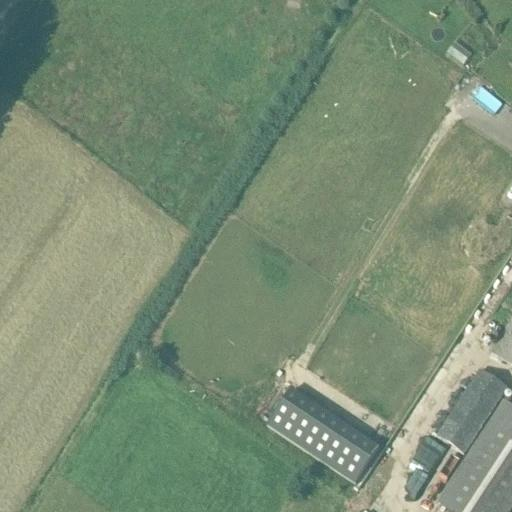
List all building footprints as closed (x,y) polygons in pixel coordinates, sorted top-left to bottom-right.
[(411,425),(511,247),(511,241),(460,212),(484,170),(500,179),(511,157),(511,143),(459,114),(331,340),(309,328),(304,336),(321,346),(309,367),(411,425)] [(288,183),(183,369),(257,411),(362,225),(288,183)] [(511,324),(491,357),(511,370),(511,324)] [(507,391),(479,372),(436,440),(463,457),(507,391)] [(381,451),(291,393),(266,432),(357,490),(381,451)] [(509,511),(511,508),(511,409),(503,404),(467,460),(437,506),(446,511),(509,511)]
